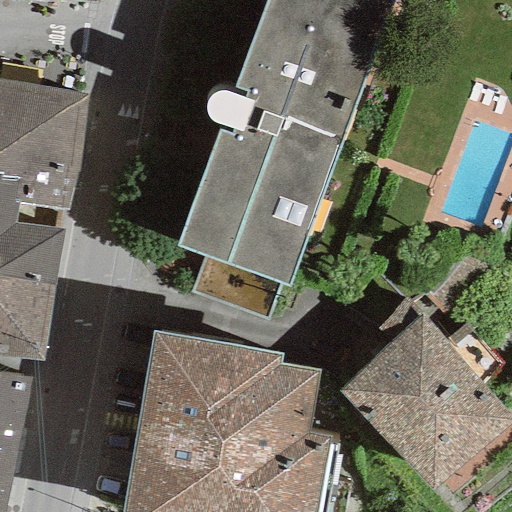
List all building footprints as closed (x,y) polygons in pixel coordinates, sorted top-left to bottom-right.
[(288,277),(387,0),(260,0),(230,80),(223,79),(213,80),(207,85),(202,96),(206,107),(212,112),(220,115),(175,233),(288,277)] [(87,88),(0,74),(0,170),(72,182),(87,88)] [(0,269),(54,277),(72,182),(0,170),(0,269)] [(0,365),(30,369),(39,370),(54,277),(0,269),(0,365)] [(419,307),(404,292),(374,319),(389,335),(338,381),(445,499),(511,438),(511,406),(421,306),(419,307)] [(332,424),(307,419),(318,360),(279,353),(281,341),(152,319),(118,511),(341,511),(347,477),(323,473),(332,424)] [(0,511),(1,511),(30,369),(0,365),(0,511)]
